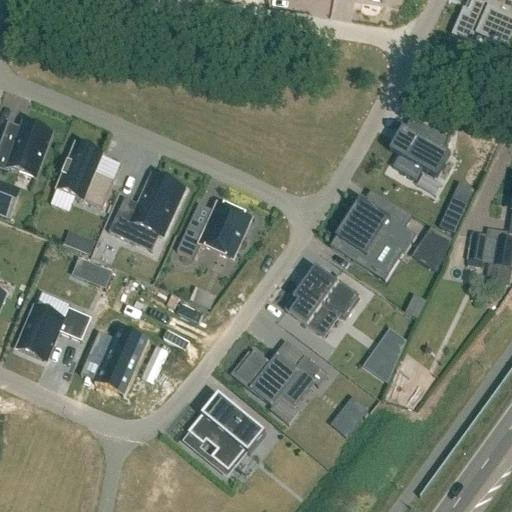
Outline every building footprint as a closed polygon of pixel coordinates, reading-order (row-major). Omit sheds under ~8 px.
[(511,53),(511,2),(506,0),(474,0),(472,5),(473,5),(469,14),(464,11),(452,38),(475,48),(479,40),(511,54),(511,53)] [(435,114),(433,124),(442,125),(443,115),(435,114)] [(404,148),(391,171),(413,184),(420,173),(432,180),(445,159),(448,138),(430,134),(410,122),(397,144),(404,148)] [(25,127),(19,143),(7,138),(0,154),(0,170),(9,174),(9,172),(36,183),(54,138),(25,127)] [(96,177),(104,158),(76,147),(57,193),(103,212),(114,185),(96,177)] [(136,248),(143,232),(162,240),(184,192),(154,179),(140,209),(125,202),(110,236),(136,248)] [(331,248),(330,250),(332,251),(368,274),(387,245),(405,257),(417,239),(403,231),(408,223),(393,213),(388,220),(364,205),(360,213),(357,218),(355,217),(334,250),(331,248)] [(190,228),(177,255),(195,264),(202,249),(233,263),(252,223),(219,208),(206,236),(190,228)] [(450,208),(440,231),(454,237),(465,215),(450,208)] [(432,235),(422,251),(433,258),(428,267),(436,273),(449,245),(432,235)] [(487,241),(472,239),(468,264),(483,266),(487,241)] [(510,270),(511,253),(511,241),(497,239),(493,267),(510,270)] [(82,241),(77,254),(89,259),(94,246),(82,241)] [(507,283),(510,270),(493,267),(490,281),(507,283)] [(96,269),(89,283),(106,291),(112,276),(96,269)] [(304,289),(285,314),(312,333),(318,337),(332,318),(334,314),(344,321),(360,300),(337,283),(340,280),(338,279),(334,284),(316,271),(304,289)] [(35,311),(18,352),(47,365),(59,335),(82,345),(92,322),(69,312),(64,323),(35,311)] [(101,335),(90,359),(105,366),(96,386),(97,387),(98,384),(125,397),(124,399),(125,400),(150,344),(149,344),(149,345),(121,332),(122,331),(121,331),(116,342),(101,335)] [(391,335),(366,371),(379,380),(405,344),(391,335)] [(255,354),(237,378),(252,390),(250,393),(273,411),(282,399),(296,410),(314,388),(318,391),(328,379),(305,361),(296,372),(278,357),(271,367),(255,354)] [(218,453),(215,457),(212,461),(214,463),(215,463),(229,475),(232,471),(233,471),(246,455),(248,457),(249,457),(266,437),(243,418),(219,399),(204,417),(189,436),(190,437),(204,449),(207,445),(218,453)]
